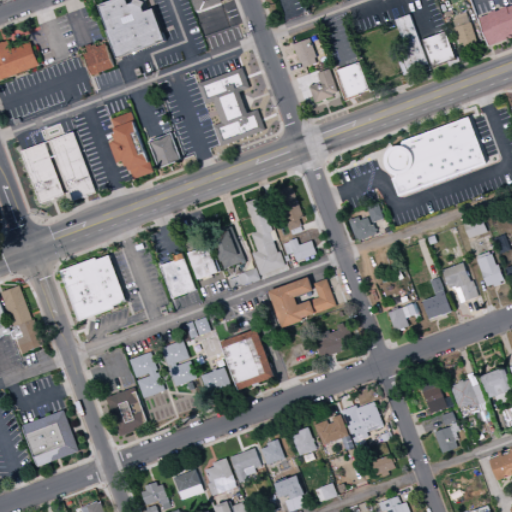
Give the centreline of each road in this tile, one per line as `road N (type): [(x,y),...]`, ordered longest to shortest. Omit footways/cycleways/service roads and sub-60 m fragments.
road 1 (residential): [(0,508),(511,317)]
road 2 (tertiary): [(29,249),(511,68)]
road 3 (residential): [(303,147),(435,511)]
road 4 (residential): [(29,249),(124,511)]
road 5 (residential): [(303,147),(248,0)]
